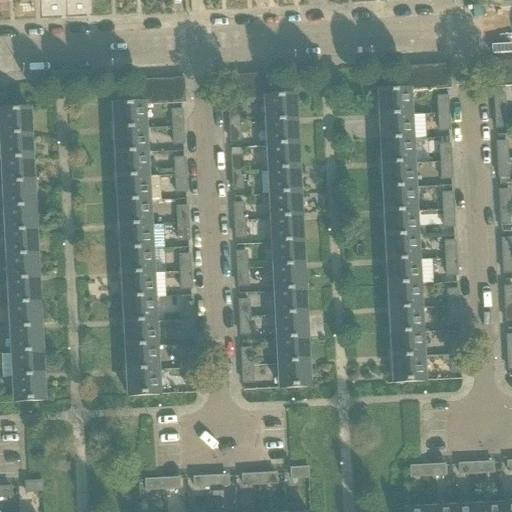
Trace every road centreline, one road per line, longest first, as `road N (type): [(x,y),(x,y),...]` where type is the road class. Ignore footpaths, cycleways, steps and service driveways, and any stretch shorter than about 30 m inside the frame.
road 1 (residential): [(485,429),(465,34)]
road 2 (residential): [(217,441),(201,47)]
road 3 (tertiary): [(201,47),(465,34)]
road 4 (tertiary): [(0,57),(201,47)]
